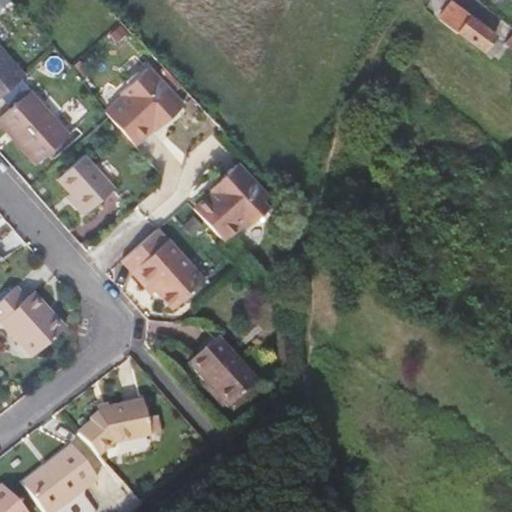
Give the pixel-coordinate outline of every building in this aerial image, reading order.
[(471,16),(460,30),(483,49),(481,52),(493,61),(503,47),(493,38),(495,35),(471,16)] [(0,94),(26,71),(0,43),(0,94)] [(160,114),(163,118),(181,103),(146,65),(120,88),(122,91),(102,110),(131,143),(152,123),(151,122),(160,114)] [(65,135),(27,91),(0,115),(0,125),(34,164),(65,135)] [(83,154),(57,177),(86,211),(112,188),(83,154)] [(221,239),(240,221),(246,227),(268,207),(262,200),(267,195),(235,162),(218,178),(222,183),(212,192),(211,191),(192,208),(221,239)] [(174,303),(204,276),(168,235),(131,267),(144,282),(151,277),(174,303)] [(0,295),(0,318),(31,353),(61,325),(47,309),(44,311),(26,291),(24,293),(14,283),(0,295)] [(189,359),(229,404),(258,379),(218,333),(189,359)] [(115,439),(148,435),(143,400),(108,405),(109,408),(99,409),(90,417),(92,419),(77,431),(97,454),(115,439)] [(24,482),(46,511),(53,511),(97,478),(72,445),(24,482)] [(0,487),(0,511),(27,511),(3,485),(0,487)]
